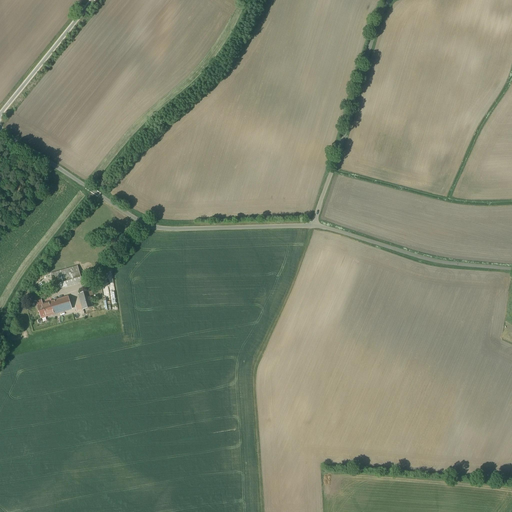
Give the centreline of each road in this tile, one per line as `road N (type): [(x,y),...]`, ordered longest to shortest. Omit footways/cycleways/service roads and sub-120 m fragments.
road 1 (unclassified): [(313,227),(146,225),(0,130)]
road 2 (track): [(313,227),(252,366),(261,511)]
road 3 (unclassified): [(313,227),(388,0)]
road 4 (unclassified): [(511,269),(430,260),(313,227)]
road 5 (unclassified): [(93,0),(0,116)]
